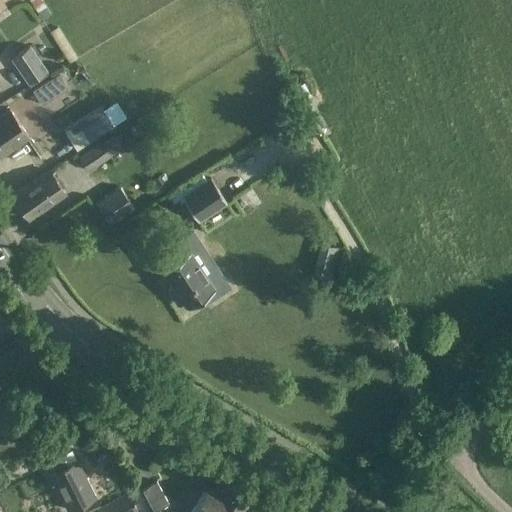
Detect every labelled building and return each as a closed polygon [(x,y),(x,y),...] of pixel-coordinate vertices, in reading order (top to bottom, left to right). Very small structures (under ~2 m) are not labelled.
[(47,71),(29,45),(10,59),(27,84),(47,71)] [(61,73),(36,88),(45,102),(70,86),(61,73)] [(77,148),(114,125),(101,103),(63,127),(77,148)] [(0,157),(30,138),(11,110),(0,117),(0,157)] [(102,143),(101,141),(78,157),(88,172),(111,157),(110,155),(120,148),(112,136),(102,143)] [(65,194),(50,172),(13,197),(28,219),(65,194)] [(211,176),(181,196),(197,221),(228,201),(211,176)] [(95,202),(111,225),(135,209),(119,185),(95,202)] [(324,252),(342,253),(342,242),(325,242),(324,252)] [(192,251),(163,269),(173,285),(167,289),(178,305),(183,301),(185,304),(199,294),(203,301),(221,289),(210,272),(207,274),(192,251)] [(60,470),(54,458),(44,464),(50,475),(49,476),(67,510),(95,496),(77,462),(60,470)] [(156,481),(141,489),(153,511),(168,503),(156,481)] [(192,511),(224,511),(225,511),(231,502),(235,494),(221,486),(218,484),(213,494),(205,490),(201,498),(192,511)] [(248,511),(253,504),(250,503),(235,494),(231,502),(225,511),(224,511),(248,511)] [(99,511),(136,511),(129,497),(99,511)]
